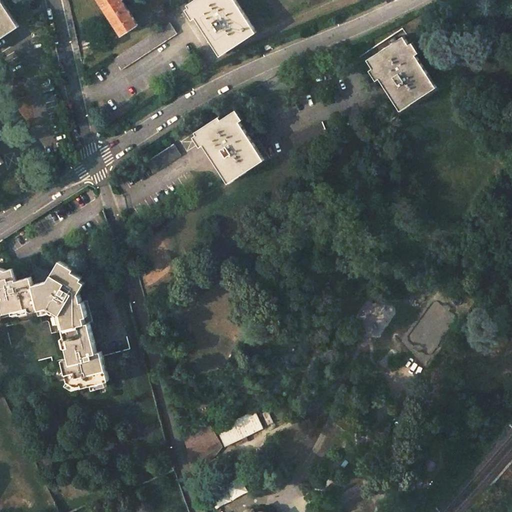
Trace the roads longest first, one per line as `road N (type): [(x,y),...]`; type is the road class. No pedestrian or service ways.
road 1 (unclassified): [(98,162),(183,105),(413,0)]
road 2 (unclassified): [(98,162),(56,0)]
road 3 (unknown): [(80,96),(188,40)]
